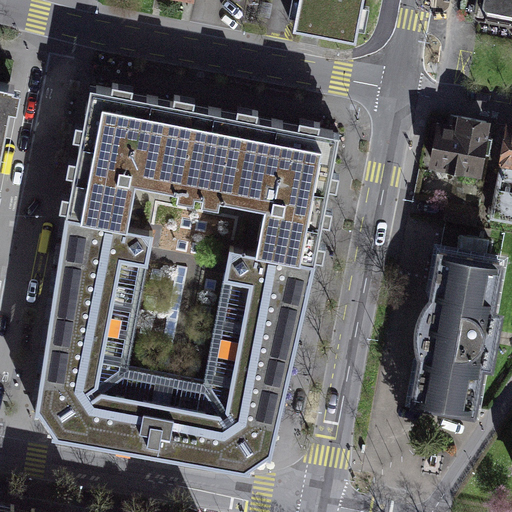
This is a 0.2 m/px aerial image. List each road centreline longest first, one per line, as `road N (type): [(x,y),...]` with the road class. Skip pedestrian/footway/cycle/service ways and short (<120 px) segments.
road 1 (tertiary): [(319,508),(400,90)]
road 2 (residential): [(71,26),(0,379)]
road 3 (tertiary): [(71,26),(400,90)]
road 4 (residential): [(319,508),(0,453)]
road 5 (residential): [(511,394),(434,511)]
